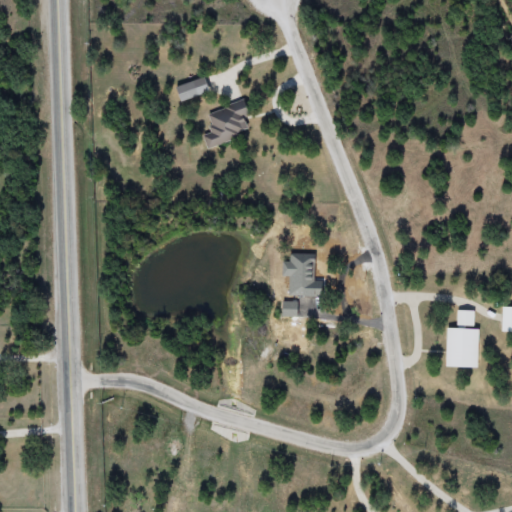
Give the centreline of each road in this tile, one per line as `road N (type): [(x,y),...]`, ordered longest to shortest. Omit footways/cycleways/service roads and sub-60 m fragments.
road 1 (residential): [(75,374),(174,389),(322,441),(377,437),(401,409),(404,387),(376,252),(282,0)]
road 2 (trunk): [(60,0),(78,511)]
